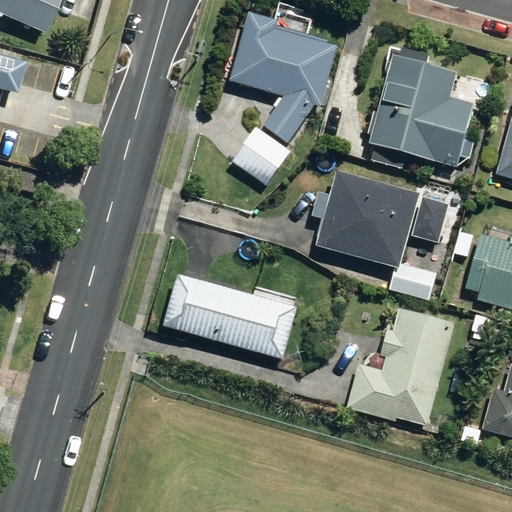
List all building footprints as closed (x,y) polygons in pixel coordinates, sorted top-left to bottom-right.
[(0,0),(0,24),(42,41),(58,0),(0,0)] [(256,131),(281,149),(309,109),(315,110),(333,51),(271,33),(273,25),(244,16),(225,84),(278,100),(256,131)] [(0,91),(17,96),(25,64),(0,57),(0,91)] [(366,147),(454,173),(472,111),(445,103),(453,78),(392,60),(366,147)] [(511,116),(509,116),(492,179),(511,184),(511,116)] [(226,166),(258,189),(283,156),(250,131),(226,166)] [(381,293),(422,305),(430,276),(396,267),(403,239),(433,248),(443,208),(415,200),(416,199),(332,175),(325,199),(312,196),(306,219),(318,222),(311,249),(387,271),(381,293)] [(459,300),(511,315),(511,235),(508,234),(505,247),(477,240),(459,300)] [(447,258),(460,261),(466,240),(453,236),(447,258)] [(159,330),(277,364),(293,312),(173,277),(159,330)] [(390,422),(421,430),(449,329),(394,313),(387,336),(382,335),(375,361),(380,362),(376,374),(355,368),(342,412),(389,425),(390,422)] [(464,333),(477,338),(482,323),(469,319),(464,333)] [(307,340),(315,343),(319,328),(311,325),(307,340)] [(511,366),(511,367),(503,395),(490,391),(480,428),(479,433),(487,434),(511,441),(511,366)] [(474,449),(478,439),(479,434),(471,432),(462,429),(458,443),(474,449)]
